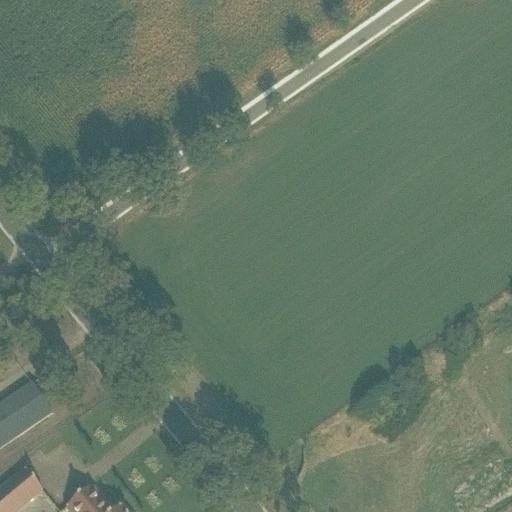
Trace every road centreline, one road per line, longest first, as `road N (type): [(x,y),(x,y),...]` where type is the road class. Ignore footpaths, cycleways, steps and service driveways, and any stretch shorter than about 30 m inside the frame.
road 1 (unclassified): [(38,259),(408,0)]
road 2 (secondary): [(246,511),(38,259)]
